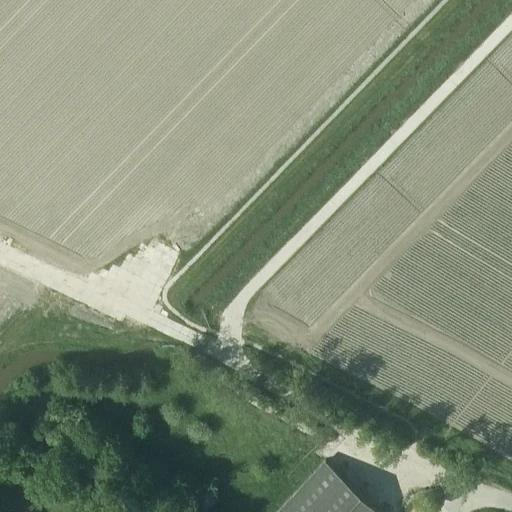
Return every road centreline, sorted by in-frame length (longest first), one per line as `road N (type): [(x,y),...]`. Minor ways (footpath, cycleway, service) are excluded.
road 1 (unclassified): [(511,502),(465,486),(255,378),(238,362),(230,337)]
road 2 (unknown): [(145,332),(0,249)]
